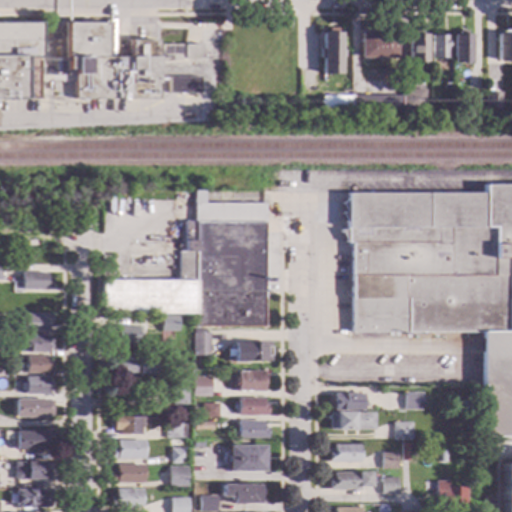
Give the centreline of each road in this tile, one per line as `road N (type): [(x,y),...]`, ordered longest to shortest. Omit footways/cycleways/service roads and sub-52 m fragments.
road 1 (residential): [(511,0),(184,0)]
road 2 (residential): [(299,200),(298,511)]
road 3 (residential): [(78,230),(79,511)]
